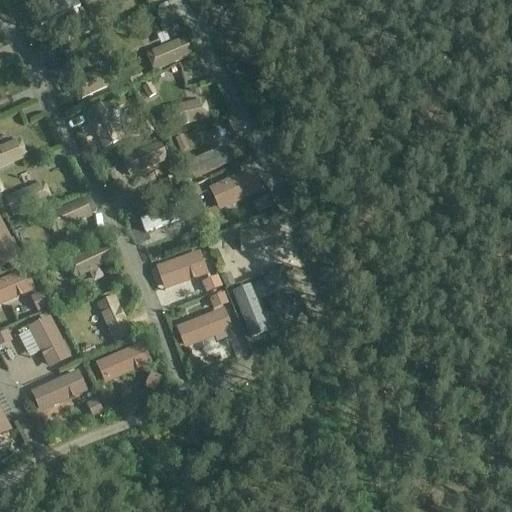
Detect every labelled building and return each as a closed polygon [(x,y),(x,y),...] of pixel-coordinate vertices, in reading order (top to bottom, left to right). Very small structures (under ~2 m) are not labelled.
[(170,41),(183,36),(177,19),(164,23),(170,41)] [(185,39),(146,55),(154,73),(193,57),(185,39)] [(107,67),(69,84),(77,103),(115,85),(107,67)] [(197,83),(181,88),(186,101),(201,96),(197,83)] [(209,121),(204,100),(163,110),(168,130),(209,121)] [(99,140),(104,151),(123,142),(104,105),(86,114),(93,126),(91,127),(98,140),(99,140)] [(0,169),(28,158),(26,155),(27,155),(22,142),(21,142),(19,139),(0,146),(0,169)] [(160,143),(122,160),(122,165),(127,176),(130,179),(168,161),(160,143)] [(193,185),(233,170),(227,156),(187,172),(193,185)] [(252,171),(209,190),(219,213),(262,194),(252,171)] [(51,202),(43,183),(4,199),(13,218),(51,202)] [(84,199),(45,216),(54,235),(92,218),(84,199)] [(262,224),(274,218),(268,205),(256,211),(262,224)] [(20,257),(0,218),(0,266),(12,261),(16,269),(27,263),(23,255),(20,257)] [(160,252),(177,246),(170,225),(153,231),(160,252)] [(280,228),(239,233),(241,254),(282,249),(280,228)] [(105,244),(67,262),(75,281),(113,263),(105,244)] [(200,253),(157,269),(165,293),(209,277),(200,253)] [(25,270),(0,280),(0,306),(35,291),(25,270)] [(217,277),(201,284),(206,296),(222,289),(217,277)] [(250,288),(233,295),(252,340),(268,332),(250,288)] [(49,309),(41,293),(30,299),(38,314),(49,309)] [(224,294),(208,300),(212,312),(229,306),(224,294)] [(132,336),(115,297),(96,305),(113,344),(132,336)] [(225,311),(177,330),(185,351),(215,340),(217,345),(232,339),(230,334),(233,333),(225,311)] [(27,330),(49,372),(71,360),(70,357),(71,356),(65,343),(63,344),(50,318),(27,330)] [(8,332),(0,335),(0,348),(13,343),(8,332)] [(143,345),(96,365),(105,387),(153,366),(143,345)] [(151,374),(144,390),(155,395),(162,379),(151,374)] [(32,400),(42,423),(92,400),(81,377),(32,400)] [(105,415),(97,400),(86,405),(94,421),(105,415)]
